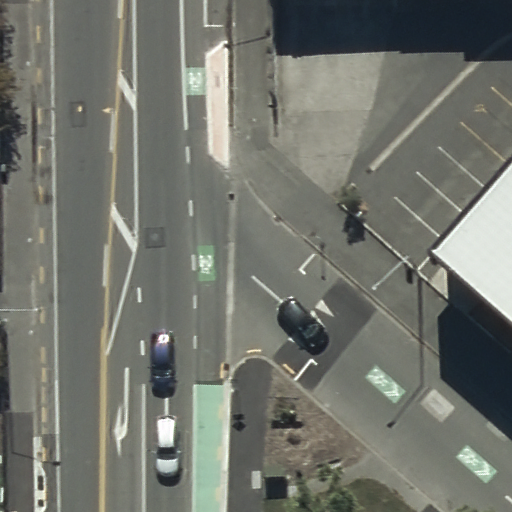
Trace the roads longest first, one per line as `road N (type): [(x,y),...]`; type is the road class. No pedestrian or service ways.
road 1 (unclassified): [(130,160),(511,495)]
road 2 (secondary): [(122,511),(130,160)]
road 3 (secondary): [(130,160),(128,0)]
